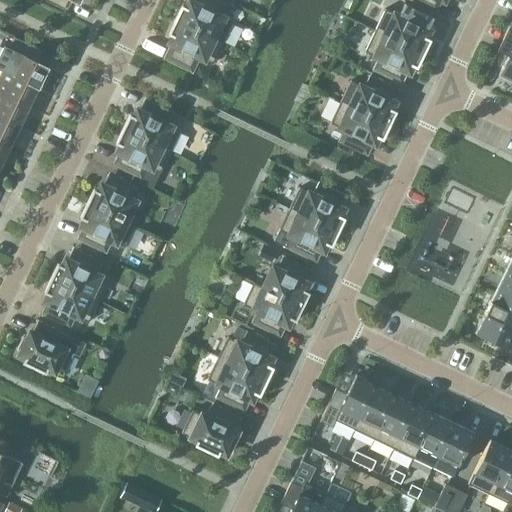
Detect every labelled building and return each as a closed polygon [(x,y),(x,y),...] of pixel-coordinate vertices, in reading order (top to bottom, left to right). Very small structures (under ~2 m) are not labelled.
[(45,0),(64,9),(68,0),(73,0),(81,3),(82,0),(45,0)] [(219,15),(224,4),(216,0),(197,0),(196,4),(189,0),(186,5),(183,4),(175,20),(223,43),(233,22),(219,15)] [(412,0),(435,11),(436,10),(431,7),(434,0),(441,0),(443,1),(443,0),(412,0)] [(432,18),(404,5),(399,16),(385,9),(375,30),(422,53),(430,37),(427,35),(429,30),(422,27),(426,17),(431,19),(432,18)] [(164,59),(191,72),(198,57),(213,64),(223,43),(175,20),(167,36),(171,38),(168,43),(176,46),(169,60),(164,57),(164,59)] [(511,79),(511,80),(511,31),(508,29),(497,51),(508,57),(504,66),(503,66),(499,75),(510,81),(511,79)] [(375,30),(364,51),(379,58),(373,69),(401,82),(401,81),(396,79),(401,69),(409,73),(411,68),(414,69),(422,53),(375,30)] [(0,54),(0,69),(3,71),(3,70),(37,87),(40,88),(50,68),(38,62),(44,51),(14,37),(9,48),(4,46),(0,54)] [(160,58),(164,48),(147,40),(142,50),(160,58)] [(3,71),(0,77),(0,92),(28,106),(27,107),(30,108),(31,107),(36,95),(33,94),(37,87),(3,70),(3,71)] [(397,90),(370,77),(364,87),(351,81),(340,102),(388,125),(395,109),(392,107),(395,102),(387,98),(392,89),(397,91),(397,90)] [(0,92),(0,116),(18,126),(21,127),(27,115),(24,114),(27,107),(28,106),(0,92)] [(131,113),(123,129),(170,152),(180,131),(166,124),(172,113),(144,99),(144,101),(148,103),(144,113),(136,109),(134,114),(131,113)] [(340,102),(330,123),(344,130),(339,141),(340,142),(361,152),(367,140),(372,143),(374,144),(377,139),(380,141),(388,125),(340,102)] [(0,116),(0,140),(9,145),(12,147),(12,146),(18,134),(15,133),(18,126),(0,116)] [(123,129),(116,142),(115,145),(118,147),(116,152),(123,155),(119,165),(114,163),(113,164),(141,177),(146,166),(160,173),(170,152),(123,129)] [(0,165),(2,166),(8,154),(5,152),(9,145),(0,140),(0,165)] [(95,187),(87,204),(134,226),(135,226),(126,221),(136,201),(130,198),(135,188),(108,175),(107,176),(112,179),(108,188),(100,184),(98,189),(95,187)] [(346,196),(319,183),(313,194),(299,187),(289,209),(336,232),(344,215),(341,214),(343,209),(336,205),(341,195),(345,198),(346,196)] [(78,237),(77,239),(105,252),(110,241),(124,247),(134,226),(87,204),(79,220),(82,221),(80,226),(87,230),(83,240),(78,237)] [(289,209),(273,241),(310,259),(315,248),(320,250),(323,251),(325,246),(329,248),(336,232),(289,209)] [(444,212),(439,225),(425,220),(407,267),(452,284),(465,250),(447,243),(457,217),(444,212)] [(95,273),(100,262),(73,249),(72,250),(77,252),(72,262),(65,258),(62,264),(59,262),(51,278),(99,301),(109,280),(95,273)] [(305,270),(310,272),(310,271),(283,258),(277,269),(272,266),(262,287),(253,283),(301,306),(308,290),(305,288),(307,283),(300,280),(305,270)] [(511,277),(504,274),(495,294),(511,301),(511,277)] [(42,313),(49,317),(69,327),(74,316),(88,322),(99,301),(51,278),(43,294),(47,296),(44,301),(52,305),(47,314),(42,312),(42,313)] [(253,283),(243,305),(257,311),(252,322),(279,335),(280,334),(275,332),(280,322),(287,326),(290,321),(293,322),(301,306),(253,283)] [(511,301),(495,294),(491,301),(490,300),(484,312),(511,325),(511,301)] [(511,325),(484,312),(484,313),(485,313),(475,333),(511,350),(511,325)] [(24,335),(15,353),(19,354),(18,355),(22,357),(21,360),(48,373),(49,370),(62,376),(73,354),(77,356),(83,344),(42,324),(37,335),(32,333),(29,332),(27,337),(24,335)] [(274,346),(247,332),(242,344),(228,337),(217,358),(265,381),(273,364),(269,363),(272,358),(264,354),(269,345),(274,347),(274,346)] [(217,358),(207,379),(221,386),(216,397),(243,410),(244,409),(239,407),(244,397),(251,400),(254,396),(257,397),(265,381),(217,358)] [(172,371),(168,379),(182,385),(184,381),(183,376),(172,371)] [(346,393),(336,388),(320,421),(332,427),(335,421),(354,430),(375,386),(366,381),(367,380),(355,375),(346,393)] [(169,382),(165,390),(171,393),(177,391),(179,386),(169,382)] [(375,386),(354,430),(373,439),(394,395),(375,386)] [(394,395),(373,439),(393,448),(414,404),(394,395)] [(414,404),(393,448),(413,458),(434,414),(414,404)] [(239,419),(212,406),(206,417),(192,410),(181,433),(195,439),(193,443),(220,456),(221,452),(225,454),(226,454),(229,456),(237,438),(234,436),(236,431),(229,428),(234,418),(238,420),(239,419)] [(434,414),(413,458),(432,467),(453,423),(434,414)] [(453,423),(432,467),(452,477),(473,433),(453,423)] [(0,493),(6,496),(22,463),(3,454),(9,444),(0,439),(0,493)] [(468,484),(488,494),(509,450),(489,440),(468,484)] [(508,503),(511,494),(511,451),(509,450),(488,494),(508,503)] [(366,456),(356,451),(351,460),(361,465),(366,456)] [(371,470),(375,461),(366,456),(361,465),(371,470)] [(348,466),(342,463),(335,476),(341,479),(348,466)] [(394,470),(390,479),(400,484),(404,474),(394,470)] [(302,487),(291,481),(280,503),(291,508),(289,511),(316,511),(325,493),(304,483),(302,487)] [(445,511),(456,489),(447,485),(445,484),(434,507),(443,511),(444,511),(445,511)] [(411,485),(407,494),(417,499),(421,490),(411,485)] [(458,511),(467,495),(456,489),(445,511),(458,511)] [(147,493),(141,506),(153,511),(160,499),(147,493)] [(355,511),(356,511),(345,505),(346,503),(325,493),(316,511),(355,511)]
